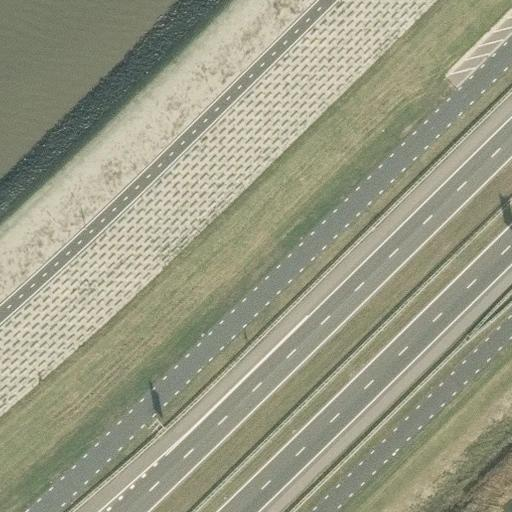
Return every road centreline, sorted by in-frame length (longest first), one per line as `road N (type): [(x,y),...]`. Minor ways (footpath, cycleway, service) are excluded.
road 1 (unclassified): [(41,511),(511,48)]
road 2 (motorway): [(511,137),(127,511)]
road 3 (motorway): [(240,511),(511,245)]
road 4 (unclassified): [(322,511),(511,325)]
